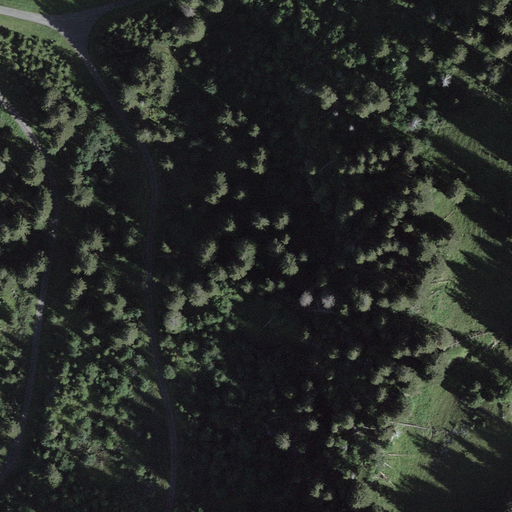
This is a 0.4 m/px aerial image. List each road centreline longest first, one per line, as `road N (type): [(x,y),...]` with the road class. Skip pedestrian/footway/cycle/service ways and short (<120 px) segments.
road 1 (unclassified): [(166,511),(174,471),(150,304),(153,172),(72,15),(117,0)]
road 2 (track): [(0,93),(51,169),(56,219),(23,419),(0,472)]
